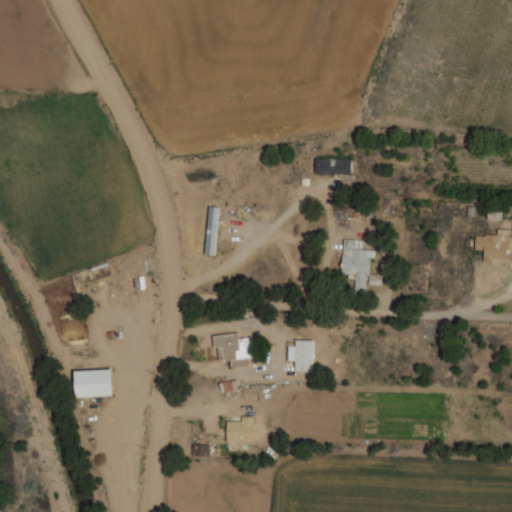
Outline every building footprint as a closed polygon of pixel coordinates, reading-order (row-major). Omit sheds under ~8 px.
[(315,174),(351,174),(351,158),(315,158),(315,174)] [(217,206),(208,206),(206,254),(216,254),(217,206)] [(369,289),(370,250),(361,249),(361,240),(343,239),(341,276),(355,276),(355,289),(369,289)] [(213,335),(215,348),(221,347),(223,361),(231,360),(232,367),(252,364),(249,338),(238,339),(237,332),(213,335)] [(313,340),(295,340),(295,346),(288,345),(288,360),(295,360),(295,371),(312,371),(313,340)] [(75,397),(112,396),(111,369),(74,370),(75,397)] [(226,421),(227,442),(253,441),(253,416),(242,416),(242,421),(226,421)]
